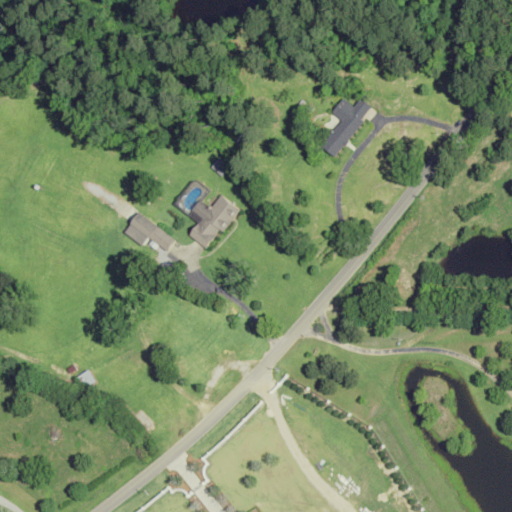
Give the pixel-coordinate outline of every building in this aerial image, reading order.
[(319,145),(333,157),(372,109),(359,98),(351,107),(341,98),(330,112),(340,120),(319,145)] [(246,126),(238,120),(222,142),(230,147),(246,126)] [(236,209),(218,195),(209,208),(198,200),(190,212),(199,219),(187,235),(205,249),(236,209)] [(148,237),(164,251),(173,241),(139,212),(123,230),(140,245),(148,237)] [(77,376),(83,386),(93,380),(86,370),(77,376)]
